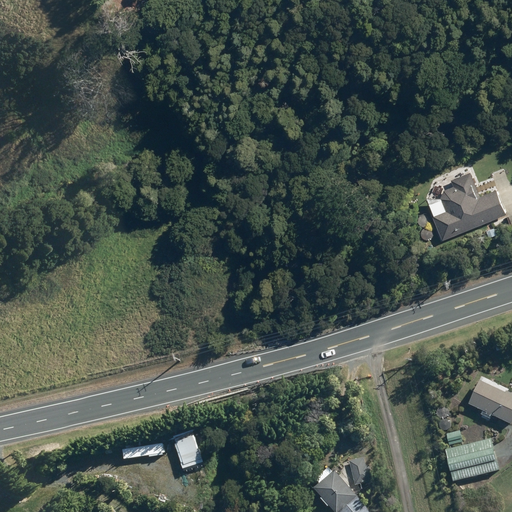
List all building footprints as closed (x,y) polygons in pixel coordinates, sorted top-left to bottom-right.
[(436,199),(441,211),(432,215),(443,242),(511,213),(500,187),(482,195),(472,171),(446,182),(451,193),(436,199)] [(511,386),(482,375),(470,407),(511,422),(511,386)] [(460,431),(446,434),(448,445),(462,443),(460,431)] [(210,480),(194,434),(172,442),(188,487),(210,480)] [(495,438),(446,450),(454,483),(503,471),(495,438)] [(167,452),(164,440),(140,446),(143,458),(167,452)] [(319,477),(323,483),(317,486),(332,510),(337,506),(340,511),(376,511),(360,486),(378,484),(376,456),(353,458),(355,478),(345,462),(319,477)]
